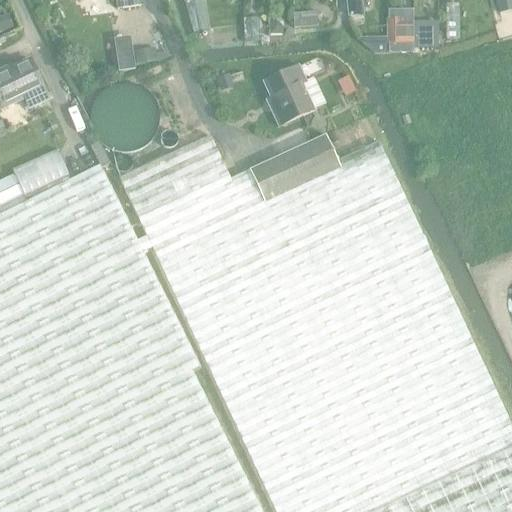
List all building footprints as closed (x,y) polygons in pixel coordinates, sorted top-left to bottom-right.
[(115,0),(117,11),(141,7),(140,0),(115,0)] [(207,30),(201,0),(181,0),(192,34),(207,30)] [(361,0),(345,0),(348,18),(364,18),(361,0)] [(494,0),(498,15),(511,11),(511,3),(511,0),(494,0)] [(458,5),(446,6),(446,41),(459,40),(458,5)] [(314,13),(290,17),(292,31),(316,27),(314,13)] [(0,18),(0,32),(13,29),(9,16),(0,18)] [(254,37),(253,17),(241,18),(241,37),(254,37)] [(386,45),(401,45),(401,17),(386,17),(386,39),(386,45)] [(277,23),(270,23),(270,36),(283,35),(283,28),(277,23)] [(426,23),(414,23),(414,50),(438,50),(438,23),(426,23)] [(130,38),(114,41),(119,73),(135,71),(134,64),(132,51),(130,38)] [(386,39),(356,39),(374,55),(386,55),(386,45),(386,39)] [(134,64),(156,61),(154,48),(132,51),(134,64)] [(28,110),(48,101),(30,62),(12,70),(11,68),(0,72),(0,106),(2,110),(23,100),(28,110)] [(327,64),(324,68),(326,73),(332,73),(334,69),(332,64),(327,64)] [(298,68),(264,84),(276,110),(272,112),(279,128),(314,112),(313,111),(326,105),(314,79),(305,83),(298,68)] [(215,80),(220,91),(231,87),(227,75),(215,80)] [(408,116),(402,118),(405,126),(411,124),(408,116)] [(511,511),(511,429),(378,144),(336,163),(340,171),(263,207),(248,173),(230,182),(210,137),(119,181),(271,511),(511,511)] [(324,137),(248,173),(263,207),(340,171),(336,163),(324,137)] [(99,142),(89,147),(101,169),(110,164),(99,142)] [(56,151),(12,170),(25,199),(69,180),(56,151)] [(0,511),(260,511),(192,374),(200,370),(101,169),(0,219),(0,511)] [(14,178),(0,184),(0,206),(22,196),(14,178)]
